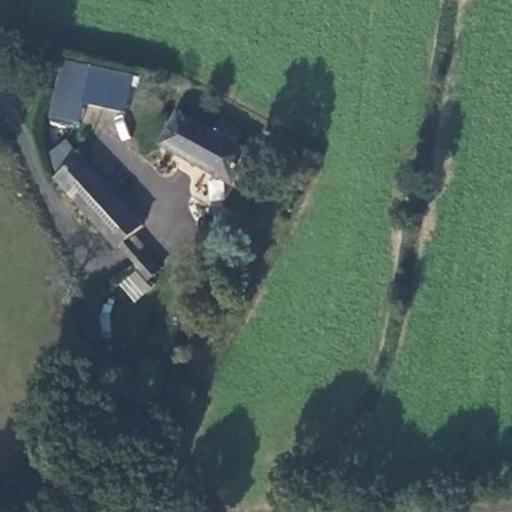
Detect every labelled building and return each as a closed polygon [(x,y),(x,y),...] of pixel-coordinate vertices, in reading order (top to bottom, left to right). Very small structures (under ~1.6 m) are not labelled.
[(131,63),(60,46),(47,102),(76,109),(81,90),(123,100),(131,63)] [(144,100),(128,129),(136,138),(220,188),(241,155),(224,146),(228,132),(213,124),(204,134),(144,100)] [(55,196),(107,251),(131,229),(69,161),(45,182),(47,187),(55,196)] [(158,259),(143,243),(133,252),(147,267),(158,259)] [(145,272),(130,255),(120,264),(135,280),(145,272)]
